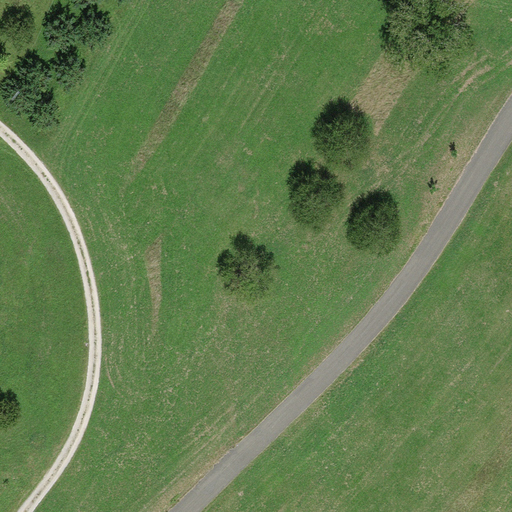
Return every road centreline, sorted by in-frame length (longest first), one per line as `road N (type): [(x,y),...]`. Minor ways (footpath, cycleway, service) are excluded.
road 1 (unclassified): [(181,511),(428,249),(511,105)]
road 2 (track): [(0,132),(73,230),(92,351),(87,410),(23,511)]
